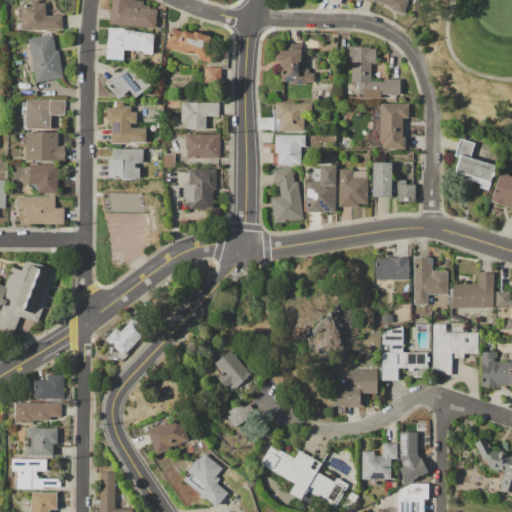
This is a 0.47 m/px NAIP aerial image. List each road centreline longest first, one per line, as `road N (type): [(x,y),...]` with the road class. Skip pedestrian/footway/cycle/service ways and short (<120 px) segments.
road 1 (tertiary): [(161,511),(115,435),(112,400),(236,265),(244,246),(251,18)]
road 2 (residential): [(80,511),(90,0)]
road 3 (tertiary): [(244,246),(218,243),(168,260),(0,375)]
road 4 (residential): [(270,407),(333,430),(373,423),(419,394),(511,420)]
road 5 (residential): [(406,45),(431,106),(431,227)]
road 6 (residential): [(251,18),(362,22),(406,45)]
road 7 (residential): [(511,250),(431,227),(375,231)]
road 8 (residential): [(375,231),(244,246)]
